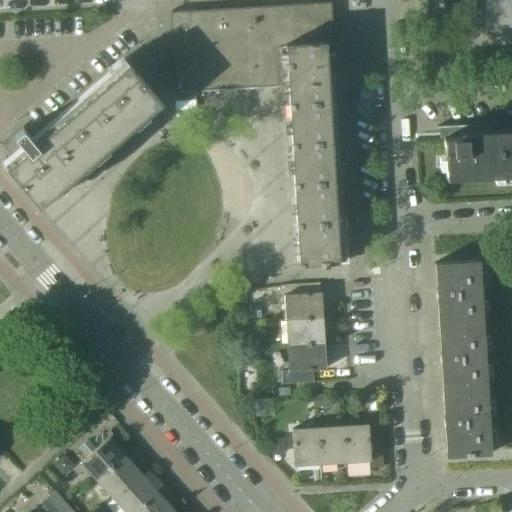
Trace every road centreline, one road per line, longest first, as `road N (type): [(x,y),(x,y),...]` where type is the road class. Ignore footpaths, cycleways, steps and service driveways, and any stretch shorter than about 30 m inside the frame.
road 1 (tertiary): [(255,511),(0,225)]
road 2 (residential): [(412,492),(395,228)]
road 3 (residential): [(395,228),(381,0)]
